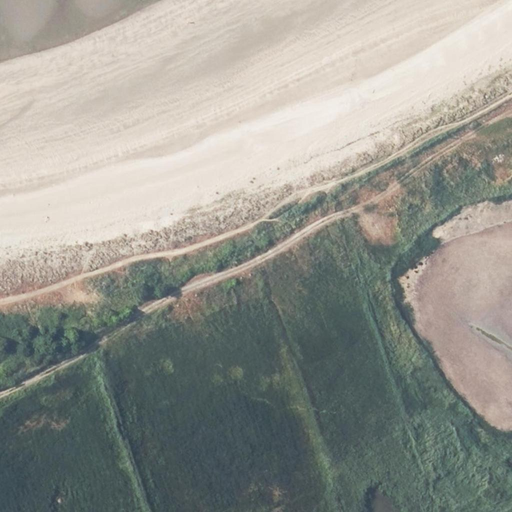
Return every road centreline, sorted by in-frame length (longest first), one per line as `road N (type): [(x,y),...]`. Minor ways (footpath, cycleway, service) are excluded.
road 1 (track): [(0,394),(97,344),(143,310),(266,257),(331,216)]
road 2 (track): [(331,216),(511,107)]
